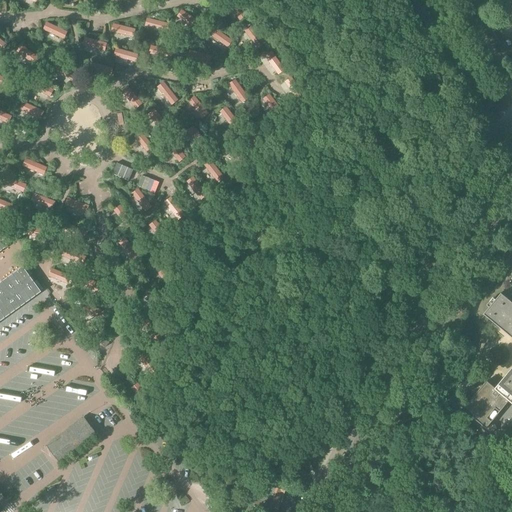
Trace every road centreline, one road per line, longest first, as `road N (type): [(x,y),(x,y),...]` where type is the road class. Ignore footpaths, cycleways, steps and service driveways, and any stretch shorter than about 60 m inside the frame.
road 1 (tertiary): [(511,138),(322,511)]
road 2 (tertiary): [(331,511),(511,161)]
road 3 (unknown): [(241,511),(218,476),(250,406)]
